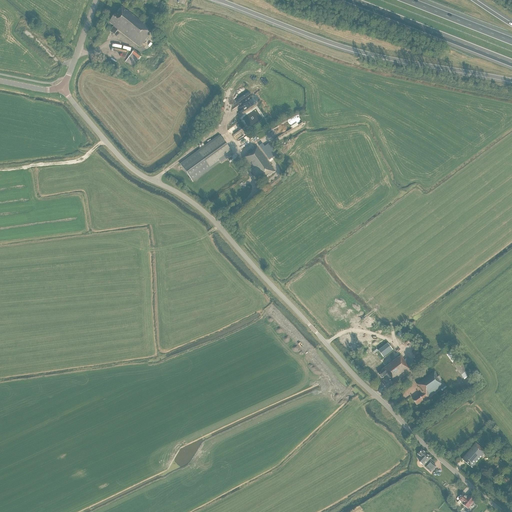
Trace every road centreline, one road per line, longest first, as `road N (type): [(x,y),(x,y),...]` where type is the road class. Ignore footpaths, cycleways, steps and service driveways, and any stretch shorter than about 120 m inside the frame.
road 1 (tertiary): [(502,511),(349,370),(207,215),(129,167),(62,88)]
road 2 (motorway): [(219,0),(376,56),(511,80)]
road 3 (motorway): [(351,0),(511,62)]
